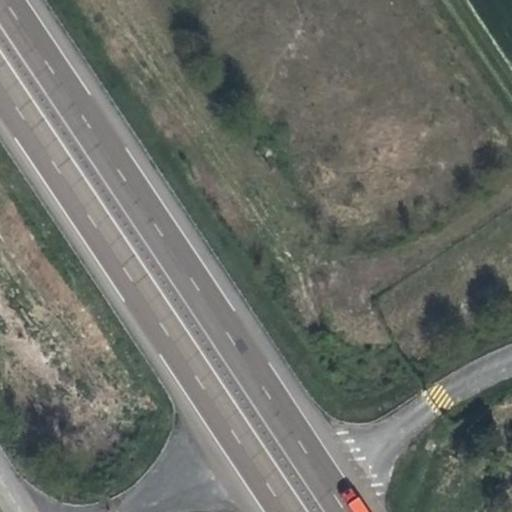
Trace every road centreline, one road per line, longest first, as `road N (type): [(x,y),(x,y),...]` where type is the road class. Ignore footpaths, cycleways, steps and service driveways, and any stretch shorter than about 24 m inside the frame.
road 1 (motorway): [(348,511),(8,0)]
road 2 (motorway): [(0,81),(286,511)]
